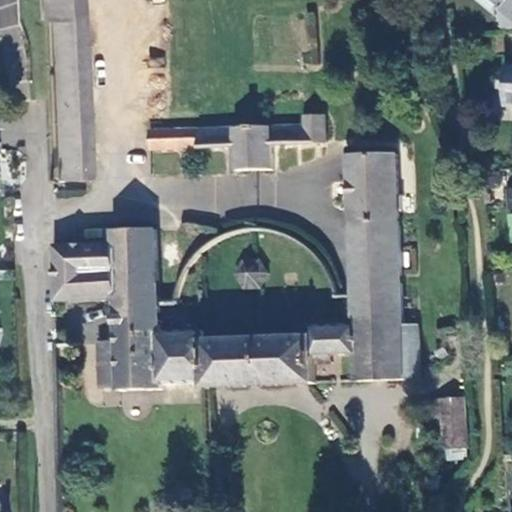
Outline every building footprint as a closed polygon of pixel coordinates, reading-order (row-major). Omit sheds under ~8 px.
[(39,0),(40,19),(48,19),(49,17),(82,16),(81,0),(39,0)] [(511,0),(492,0),(506,10),(511,1),(511,0)] [(137,108),(150,107),(147,1),(131,2),(132,87),(137,87),(137,108)] [(161,1),(147,1),(150,107),(164,107),(161,1)] [(48,19),(51,97),(85,96),(82,16),(49,17),(48,19)] [(301,71),(263,69),(263,87),(265,87),(264,96),(276,96),(276,88),(321,88),(321,73),(301,71)] [(51,97),(54,178),(87,177),(85,96),(51,97)] [(200,130),(151,133),(151,149),(238,146),(241,170),(274,170),(273,146),(328,142),(326,116),(304,117),(305,126),(212,130),(211,121),(199,121),(200,130)] [(350,157),(355,295),(357,319),(404,317),(397,155),(350,157)] [(161,300),(158,230),(115,231),(116,243),(54,245),(56,303),(115,300),(115,302),(118,301),(161,300)] [(261,260),(245,260),(237,277),(246,290),(261,290),(269,274),(261,260)] [(164,384),(207,382),(206,341),(206,332),(163,333),(161,300),(118,301),(120,342),(100,344),(103,388),(121,388),(122,391),(164,390),(164,384)] [(407,378),(405,326),(404,317),(357,319),(357,326),(316,329),(315,337),(206,341),(207,382),(207,388),(316,384),(316,365),(333,363),(333,356),(359,355),(360,382),(407,380),(407,378)] [(407,378),(423,378),(420,326),(405,326),(407,378)] [(466,399),(453,400),(457,449),(470,448),(466,399)] [(445,417),(447,450),(457,449),(453,400),(434,402),(435,418),(445,417)]
